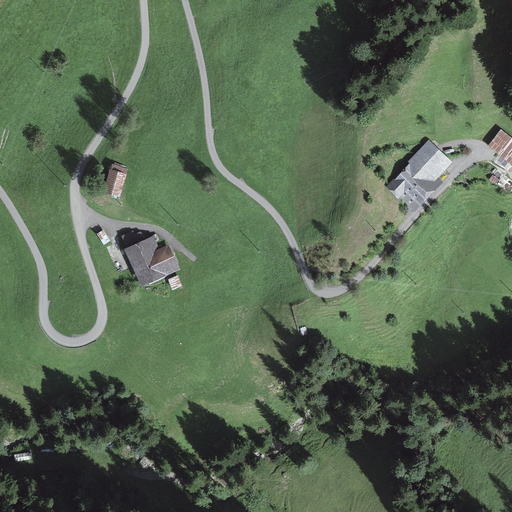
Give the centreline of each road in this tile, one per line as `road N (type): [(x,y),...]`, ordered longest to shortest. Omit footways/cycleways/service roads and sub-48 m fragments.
road 1 (unclassified): [(143,0),(139,69),(75,181),(78,225),(101,302),(97,330),(73,342),(47,327),(38,256),(0,190)]
road 2 (unclassified): [(479,153),(359,278),(336,292),(318,289),(280,220),(216,163),(185,0)]
road 3 (track): [(264,484),(190,502),(90,465),(0,471)]
